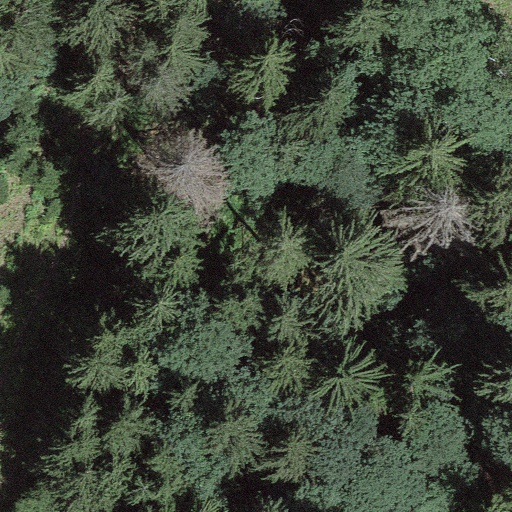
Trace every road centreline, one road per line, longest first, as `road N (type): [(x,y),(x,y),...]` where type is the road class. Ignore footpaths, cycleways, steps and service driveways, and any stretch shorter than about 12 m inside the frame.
road 1 (track): [(8,511),(179,133),(268,5),(280,0)]
road 2 (track): [(394,0),(511,50)]
